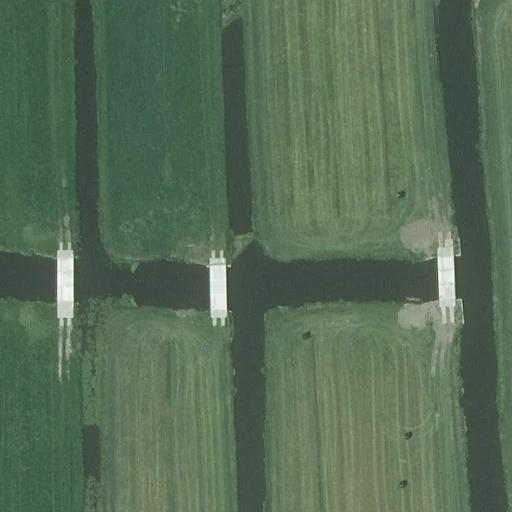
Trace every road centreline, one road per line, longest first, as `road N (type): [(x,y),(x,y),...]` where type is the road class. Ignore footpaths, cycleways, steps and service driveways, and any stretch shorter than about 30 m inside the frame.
road 1 (track): [(54,0),(65,261)]
road 2 (track): [(64,305),(69,511)]
